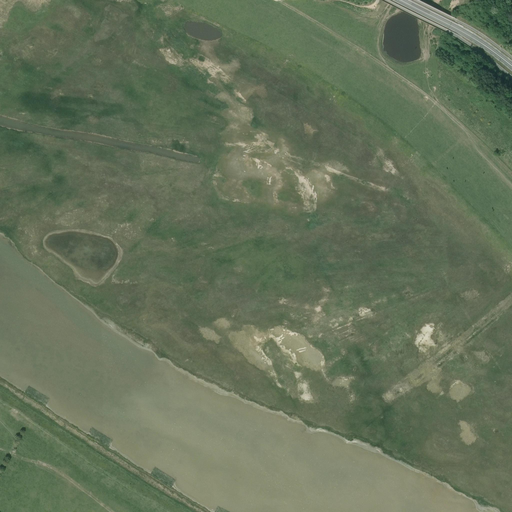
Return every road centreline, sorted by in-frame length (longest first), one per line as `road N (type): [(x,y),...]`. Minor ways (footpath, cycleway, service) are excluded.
road 1 (track): [(275,0),(420,92),(511,175)]
road 2 (primary): [(511,66),(400,0)]
